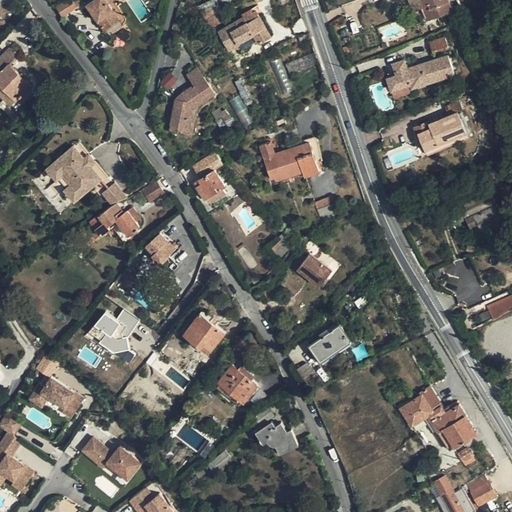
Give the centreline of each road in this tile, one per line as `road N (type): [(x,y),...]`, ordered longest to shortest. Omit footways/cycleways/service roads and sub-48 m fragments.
road 1 (tertiary): [(511,434),(380,207),(308,0)]
road 2 (residential): [(136,125),(297,386),(349,511)]
road 3 (residential): [(0,178),(99,78)]
road 4 (residential): [(172,0),(136,125)]
